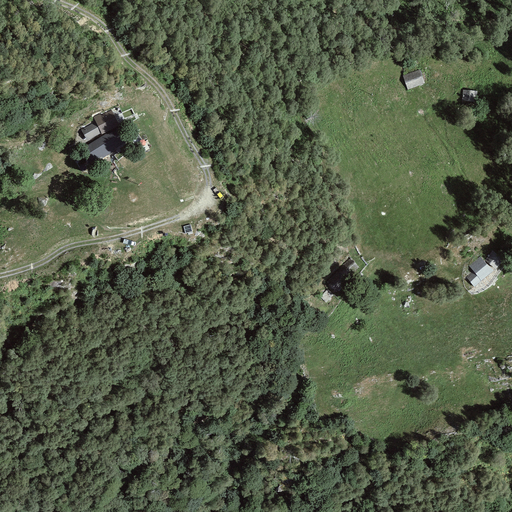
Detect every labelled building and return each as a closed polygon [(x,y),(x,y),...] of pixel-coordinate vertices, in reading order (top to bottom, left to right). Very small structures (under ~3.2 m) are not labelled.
[(420,70),(402,76),(407,90),(425,84),(420,70)] [(476,104),(477,91),(463,90),(462,103),(476,104)] [(87,140),(101,133),(102,135),(119,125),(111,110),(101,115),(100,114),(94,117),(97,123),(82,130),(87,140)] [(127,141),(118,127),(81,150),(90,164),(127,141)] [(492,250),(484,260),(495,269),(503,260),(492,250)] [(473,271),(465,277),(474,287),(493,271),(479,255),(468,265),(473,271)] [(349,258),(326,282),(335,291),(358,267),(349,258)] [(291,294),(278,298),(281,307),(294,303),(291,294)]
